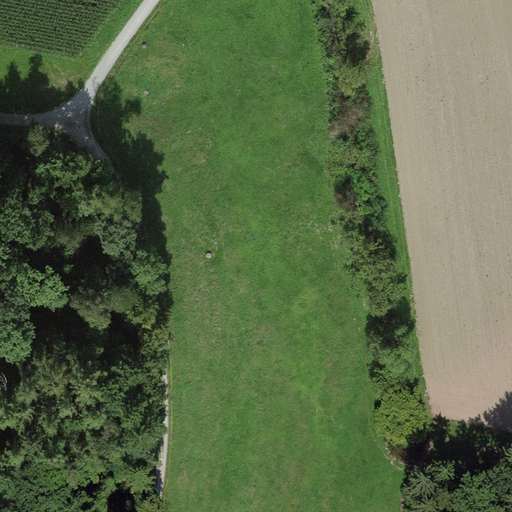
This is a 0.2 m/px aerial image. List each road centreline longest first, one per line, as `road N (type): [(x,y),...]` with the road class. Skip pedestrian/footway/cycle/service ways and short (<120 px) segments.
road 1 (track): [(64,125),(109,176),(142,245),(173,392),(152,511)]
road 2 (track): [(64,125),(154,0)]
